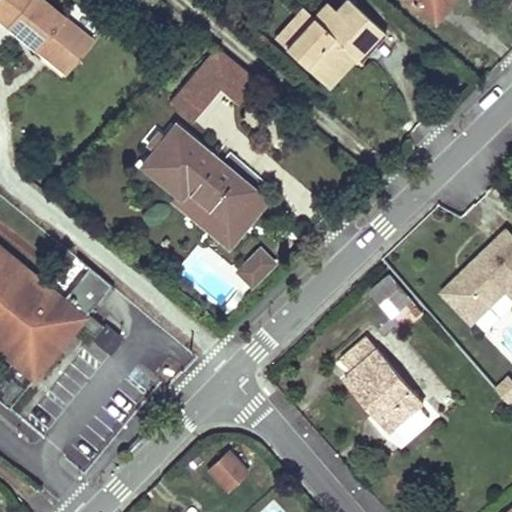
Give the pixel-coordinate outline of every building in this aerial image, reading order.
[(93,37),(48,0),(0,0),(0,14),(8,21),(37,46),(43,39),(72,63),(93,37)] [(321,26),(312,18),(286,46),(304,61),(309,56),(323,69),(337,55),(334,51),(342,43),(349,50),(374,23),(347,0),(346,0),(333,14),(321,26)] [(445,0),(410,0),(431,16),(442,1),(444,3),(445,0)] [(444,3),(442,1),(431,16),(433,17),(444,3)] [(333,14),(323,6),(312,18),(321,26),(333,14)] [(273,38),(284,49),(286,46),(312,18),(301,8),(273,38)] [(379,28),(374,23),(349,50),(354,54),(379,28)] [(242,68),(201,34),(150,82),(174,103),(199,75),(220,92),(242,68)] [(72,63),(43,39),(37,46),(67,69),(72,63)] [(309,56),(304,61),(323,78),(349,50),(342,43),(334,51),(337,55),(323,69),(309,56)] [(304,61),(286,46),(284,49),(302,64),(304,61)] [(323,78),(304,61),(302,64),(321,80),(323,78)] [(265,199),(176,125),(143,166),(174,192),(172,197),(228,244),(265,199)] [(511,235),(507,231),(442,293),(472,325),(507,291),(511,296),(511,235)] [(90,312),(113,284),(91,267),(64,299),(53,289),(0,245),(0,338),(19,354),(14,360),(0,377),(0,398),(11,408),(31,383),(37,376),(61,347),(74,331),(81,323),(97,335),(105,325),(90,312)] [(260,248),(238,271),(251,285),(274,262),(260,248)] [(382,305),(389,299),(399,312),(411,301),(390,277),(372,293),(382,305)] [(399,312),(389,299),(382,305),(393,318),(399,312)] [(85,339),(74,331),(61,347),(72,356),(85,339)] [(0,348),(14,360),(19,354),(0,338),(0,348)] [(421,404),(367,339),(343,360),(353,372),(347,378),(392,430),(396,426),(403,421),(421,404)] [(31,383),(35,387),(41,379),(37,376),(31,383)] [(511,400),(511,382),(508,379),(497,389),(510,403),(511,400)] [(430,418),(419,406),(403,421),(396,426),(407,438),(430,418)] [(249,472),(230,452),(209,472),(228,491),(249,472)]
